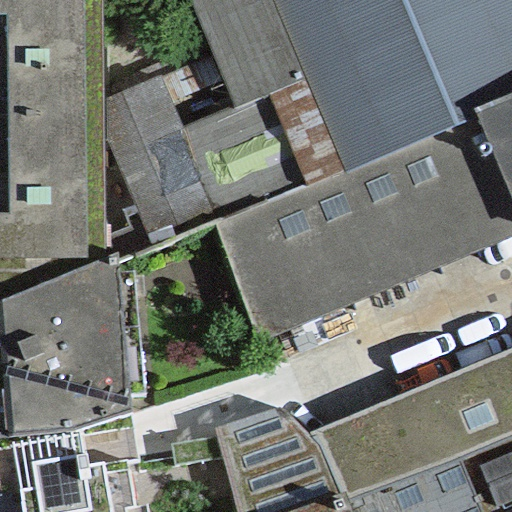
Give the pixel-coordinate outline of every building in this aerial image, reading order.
[(109,139),(141,214),(130,219),(134,228),(101,241),(96,242),(93,0),(0,0),(0,308),(118,260),(135,253),(136,255),(217,223),(271,201),(341,171),(269,0),(191,0),(236,106),(182,129),(168,94),(218,73),(206,46),(156,67),(160,77),(109,99),(109,139)] [(511,0),(269,0),(341,171),(476,114),(511,99),(511,0)] [(511,99),(476,114),(341,171),(271,201),(217,223),(258,337),(511,230),(511,99)] [(83,431),(83,430),(132,413),(131,398),(122,300),(113,301),(111,278),(120,277),(120,276),(118,260),(0,308),(0,439),(67,433),(83,431)] [(511,353),(312,438),(320,446),(343,500),(344,502),(454,461),(511,436),(511,353)] [(343,500),(320,446),(312,438),(286,411),(274,404),(221,416),(217,417),(242,511),(309,511),(335,503),(343,500)] [(242,511),(217,417),(141,443),(148,467),(159,511),(242,511)] [(511,511),(511,436),(454,461),(344,502),(343,500),(335,503),(337,511),(345,508),(346,511),(511,511)] [(95,458),(0,474),(0,511),(123,511),(115,455),(95,458)]
